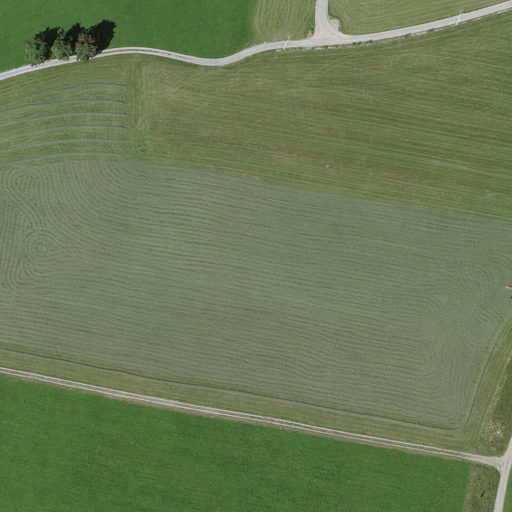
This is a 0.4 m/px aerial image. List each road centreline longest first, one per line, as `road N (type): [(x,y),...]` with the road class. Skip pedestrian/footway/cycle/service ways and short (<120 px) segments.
road 1 (track): [(511,4),(382,37),(266,45),(227,61),(133,49),(0,77)]
road 2 (track): [(507,464),(0,370)]
